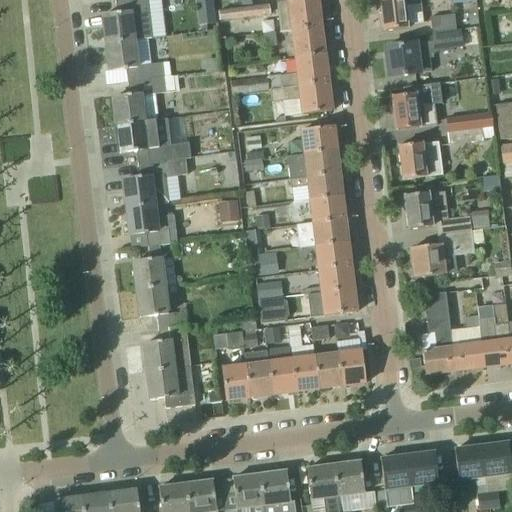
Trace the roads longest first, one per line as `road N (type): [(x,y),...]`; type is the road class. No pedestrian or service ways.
road 1 (residential): [(125,462),(67,0)]
road 2 (residential): [(400,425),(348,0)]
road 3 (residential): [(125,462),(400,425)]
road 4 (residential): [(0,476),(125,462)]
